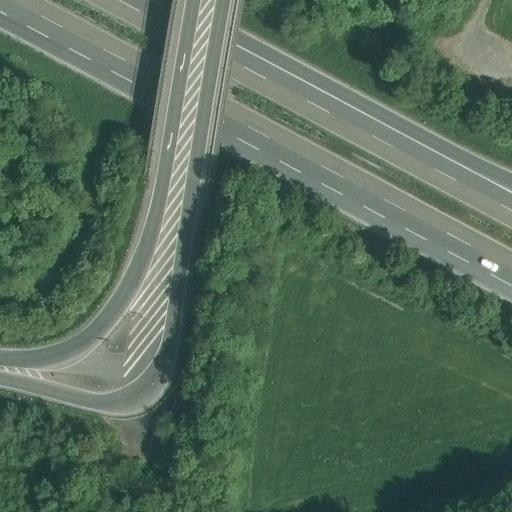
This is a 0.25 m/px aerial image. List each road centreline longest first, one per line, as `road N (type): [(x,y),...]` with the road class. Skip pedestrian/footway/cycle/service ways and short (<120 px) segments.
road 1 (motorway): [(9,0),(511,268)]
road 2 (motorway): [(455,180),(117,0)]
road 3 (motorway): [(191,123),(152,248),(112,321),(75,353),(0,359)]
road 4 (primary): [(128,401),(157,380),(170,344),(190,205),(191,123)]
road 5 (motorway): [(0,379),(128,401)]
road 6 (primary): [(211,0),(191,123)]
